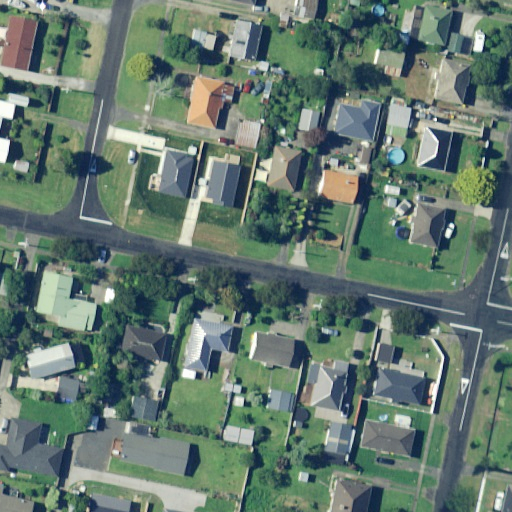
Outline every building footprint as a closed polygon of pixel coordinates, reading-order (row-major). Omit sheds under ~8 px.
[(313,0),(294,0),(291,17),(310,21),(313,0)] [(407,35),(406,40),(416,41),(436,45),(439,27),(445,28),(448,12),(412,5),(407,35)] [(286,15),(277,14),(276,28),(285,29),(286,15)] [(33,23),(8,17),(5,30),(0,28),(0,39),(3,40),(0,53),(0,67),(22,73),(33,23)] [(258,27),(233,22),(226,57),(251,62),(258,27)] [(406,40),(407,35),(390,32),(388,44),(404,47),(406,40)] [(460,37),(449,35),(445,52),(457,55),(460,37)] [(371,64),(384,67),(382,76),(396,78),(398,69),(401,54),(374,48),(371,64)] [(467,66),(440,60),(431,100),(459,105),(467,66)] [(221,83),(192,77),(183,124),(212,130),(221,83)] [(7,94),(5,103),(0,101),(0,163),(0,164),(6,142),(0,140),(0,118),(8,120),(11,107),(22,110),(25,99),(7,94)] [(407,110),(388,106),(384,125),(403,129),(407,110)] [(314,133),(317,110),(300,107),(296,130),(314,133)] [(258,125),(237,121),(233,141),(254,145),(258,125)] [(446,133),(421,128),(413,168),(438,173),(446,133)] [(297,152),(271,147),(264,187),(289,192),(297,152)] [(189,159),(165,154),(158,191),(183,195),(189,159)] [(353,178),(321,172),(315,197),(347,204),(353,178)] [(421,204),(414,203),(405,244),(433,249),(441,208),(421,204)] [(93,304),(65,299),(67,292),(74,293),(76,278),(41,272),(33,313),(58,317),(56,326),(88,332),(93,304)] [(112,291),(103,290),(101,303),(110,304),(112,291)] [(229,328),(190,320),(181,368),(202,373),(207,350),(224,353),(229,328)] [(162,331),(123,324),(117,355),(156,363),(162,331)] [(288,341),(252,335),(247,363),(284,368),(288,341)] [(27,350),(29,356),(22,358),(29,380),(72,367),(65,345),(43,352),(41,346),(27,350)] [(345,364),(332,361),(329,370),(308,365),(303,383),(312,385),(306,406),(333,413),(345,364)] [(370,397),(388,400),(387,404),(395,406),(395,402),(416,406),(422,378),(375,369),(370,397)] [(73,401),(76,380),(56,378),(54,399),(73,401)] [(106,403),(108,389),(96,387),(94,404),(101,405),(101,402),(106,403)] [(291,395),(266,392),(263,409),(288,413),(291,395)] [(155,402),(131,398),(127,418),(151,422),(155,402)] [(38,425),(9,419),(3,447),(0,446),(0,471),(4,472),(4,477),(51,487),(59,449),(34,444),(38,425)] [(322,452),(350,456),(353,432),(345,431),(346,426),(327,423),(322,452)] [(276,427),(263,426),(262,440),(275,441),(276,427)] [(250,431),(224,428),(222,442),(249,445),(250,431)] [(187,445),(121,434),(116,462),(150,468),(150,471),(181,476),(187,445)] [(361,511),(367,487),(333,480),(326,511),(361,511)] [(16,491),(0,487),(0,511),(27,511),(30,503),(14,500),(16,491)]
